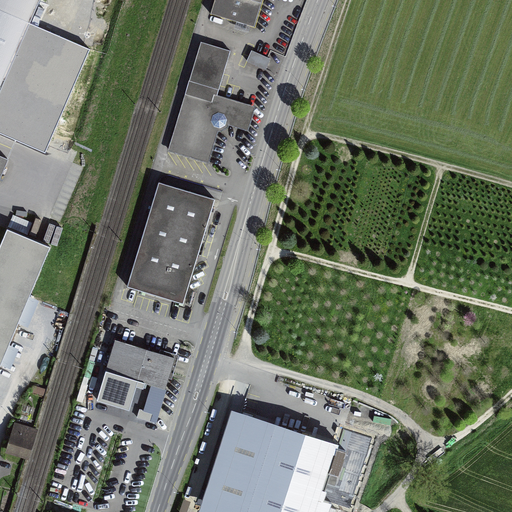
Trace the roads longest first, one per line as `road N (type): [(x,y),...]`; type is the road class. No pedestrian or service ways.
road 1 (secondary): [(317,0),(156,511)]
road 2 (track): [(241,354),(306,132),(511,183)]
road 3 (track): [(241,354),(388,406),(437,447),(375,511)]
road 4 (track): [(271,253),(511,314)]
road 5 (unknown): [(210,344),(115,314),(93,370),(115,388)]
road 6 (unknown): [(228,181),(180,335)]
road 7 (track): [(346,0),(306,132)]
road 8 (track): [(442,165),(408,287)]
